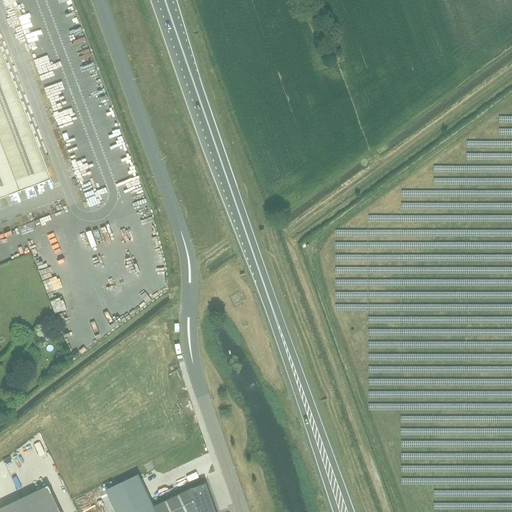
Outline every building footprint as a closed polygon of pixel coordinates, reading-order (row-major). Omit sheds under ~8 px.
[(0,199),(50,181),(0,48),(0,199)] [(120,146),(128,143),(126,138),(118,141),(120,146)] [(304,380),(308,398),(313,397),(309,379),(304,380)] [(139,474),(111,487),(122,511),(215,511),(206,484),(191,489),(154,506),(139,474)] [(61,511),(48,485),(0,508),(0,511),(61,511)]
